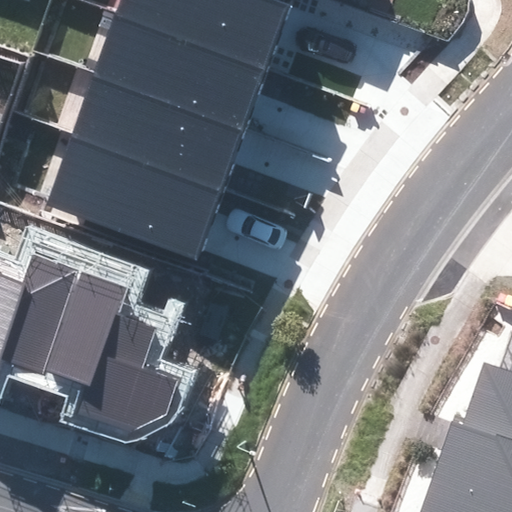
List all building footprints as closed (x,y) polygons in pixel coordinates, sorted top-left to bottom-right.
[(120,0),(115,16),(265,71),(289,6),(271,0),(120,0)] [(93,76),(243,131),(265,71),(115,16),(93,76)] [(70,137),(220,192),(243,131),(93,76),(70,137)] [(44,206),(194,261),(220,192),(70,137),(44,206)] [(0,365),(2,360),(46,375),(83,271),(29,252),(19,282),(0,275),(0,365)] [(127,288),(83,271),(46,375),(84,386),(74,414),(130,434),(167,414),(178,381),(142,368),(156,328),(117,314),(127,288)] [(511,511),(511,371),(483,361),(461,424),(450,420),(417,511),(511,511)]
